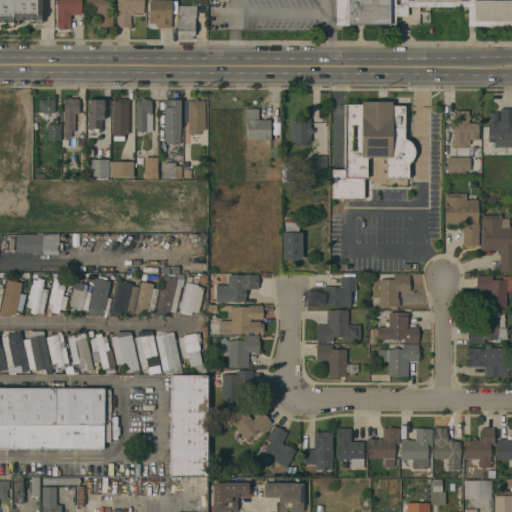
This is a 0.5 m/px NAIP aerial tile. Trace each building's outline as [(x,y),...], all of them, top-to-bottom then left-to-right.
[(0,0),(41,0),(41,24),(36,24),(36,20),(17,20),(17,23),(12,23),(12,27),(7,27),(7,22),(0,22),(0,0)] [(56,0),(81,0),(81,14),(70,14),(70,27),(56,27),(56,0)] [(100,14),(97,15),(97,13),(87,13),(87,0),(110,0),(110,9),(113,9),(113,26),(100,26),(100,14)] [(117,0),(143,0),(143,13),(136,13),(136,15),(130,15),(130,24),(131,24),(131,27),(117,27),(117,0)] [(171,0),(171,27),(156,27),(156,23),(148,23),(148,0),(171,0)] [(511,0),(511,26),(468,26),(468,6),(407,6),(407,16),(396,16),(396,25),(336,25),(336,0),(511,0)] [(196,5),(196,17),(195,17),(195,36),(192,36),(192,39),(179,39),(179,36),(177,36),(177,5),(196,5)] [(0,97),(4,97),(4,100),(11,100),(11,105),(16,105),(16,116),(0,116),(0,97)] [(39,112),(39,99),(46,99),(46,98),(49,98),(49,99),(55,99),(55,112),(39,112)] [(64,99),(68,99),(68,98),(76,98),(76,99),(79,99),(79,112),(75,112),(74,131),(71,131),(71,137),(63,136),(64,99)] [(128,125),(122,125),(122,129),(115,129),(115,125),(113,125),(113,99),(116,99),(116,98),(125,98),(125,99),(128,99),(128,125)] [(194,100),(194,98),(197,99),(197,100),(204,100),(204,113),(205,113),(205,130),(201,129),(200,134),(188,134),(188,122),(183,122),(183,100),(194,100)] [(88,99),(104,99),(104,110),(104,119),(102,119),(102,131),(98,131),(98,137),(88,137),(88,99)] [(180,143),(168,143),(164,139),(164,106),(165,106),(165,99),(180,99),(180,143)] [(136,112),(137,112),(136,100),(151,100),(151,112),(152,112),(152,130),(136,131),(136,112)] [(337,107),(338,107),(338,105),(351,105),(351,107),(361,107),(361,115),(363,115),(363,122),(361,122),(361,123),(368,123),(368,136),(359,137),(359,138),(355,138),(355,137),(355,125),(350,125),(350,122),(348,122),(348,124),(347,124),(347,132),(338,132),(337,107)] [(488,111),(498,111),(498,119),(500,119),(500,107),(504,107),(504,108),(511,108),(511,146),(494,146),(494,138),(488,138),(488,111)] [(258,139),(258,137),(247,138),(246,119),(245,119),(245,108),(258,108),(258,119),(260,119),(260,120),(270,119),(270,139),(258,139)] [(454,110),(469,110),(469,122),(478,123),(478,139),(472,139),(472,141),(473,141),(473,144),(467,144),(467,148),(451,147),(451,137),(453,137),(454,110)] [(404,147),(394,148),(394,135),(398,135),(398,119),(397,119),(397,116),(418,116),(418,118),(411,118),(411,122),(415,122),(415,134),(428,134),(429,144),(415,145),(421,145),(421,161),(414,161),(411,160),(408,157),(406,155),(404,151),(404,147)] [(8,132),(0,132),(0,118),(9,118),(8,132)] [(310,118),(310,128),(313,128),(313,133),(311,133),(310,141),(306,141),(306,145),(295,145),(295,140),(290,140),(291,118),(310,118)] [(60,139),(47,139),(47,130),(46,130),(46,127),(47,127),(47,123),(60,123),(60,139)] [(441,157),(429,157),(429,143),(441,142),(441,157)] [(327,168),(320,168),(320,171),(316,171),(316,168),(308,168),(308,159),(315,159),(315,155),(327,155),(327,168)] [(157,157),(157,169),(158,169),(158,178),(144,178),(144,169),(145,169),(145,157),(157,157)] [(470,157),(470,170),(466,170),(466,175),(448,175),(448,170),(447,170),(447,157),(470,157)] [(109,159),(109,176),(108,176),(108,179),(90,179),(90,176),(88,176),(88,159),(109,159)] [(133,161),(133,176),(110,176),(110,161),(133,161)] [(174,176),(174,163),(161,163),(162,176),(174,176)] [(443,192),(433,192),(432,187),(429,187),(429,168),(442,168),(443,192)] [(478,246),(463,246),(463,223),(445,223),(445,193),(466,193),(466,200),(478,200),(478,246)] [(481,215),(502,215),(502,218),(509,218),(509,226),(511,226),(511,272),(500,272),(500,250),(481,250),(481,215)] [(301,258),(283,259),(283,232),(285,232),(285,222),(284,222),(284,216),(292,216),(292,221),(298,221),(299,232),(301,232),(301,258)] [(42,254),(42,252),(13,252),(13,249),(9,249),(9,237),(14,237),(14,234),(43,234),(43,233),(58,233),(58,254),(42,254)] [(175,312),(170,311),(169,313),(167,313),(167,314),(163,313),(164,312),(162,312),(162,311),(156,310),(161,292),(160,292),(164,275),(162,275),(163,273),(177,273),(184,274),(184,279),(175,312)] [(216,301),(216,285),(228,285),(228,275),(258,274),(258,288),(248,288),(248,293),(245,293),(245,301),(216,301)] [(62,295),(68,296),(65,310),(59,308),(58,313),(51,311),(52,308),(47,307),(49,301),(48,300),(49,296),(50,296),(54,275),(66,278),(62,295)] [(180,308),(178,307),(180,300),(182,300),(187,275),(192,277),(191,283),(198,284),(197,285),(204,287),(198,313),(192,311),(191,314),(190,313),(190,314),(180,312),(180,311),(180,308)] [(379,279),(393,279),(393,275),(409,275),(409,279),(410,279),(410,291),(398,291),(398,298),(399,298),(399,306),(397,306),(397,309),(391,309),(391,306),(379,306),(379,279)] [(476,275),(492,275),(492,279),(502,279),(502,275),(511,275),(511,291),(506,291),(506,307),(488,306),(488,291),(482,291),(481,295),(480,295),(480,292),(478,291),(478,295),(476,295),(476,275)] [(131,286),(138,288),(132,312),(126,310),(125,313),(124,313),(123,314),(115,312),(115,311),(113,310),(111,309),(115,291),(117,291),(119,281),(123,282),(125,276),(130,277),(129,283),(132,283),(131,286)] [(340,286),(340,276),(356,276),(355,290),(351,290),(350,306),(340,306),(340,305),(329,305),(329,306),(323,305),(323,286),(340,286)] [(42,288),(48,289),(47,290),(48,290),(45,308),(44,308),(43,313),(36,312),(36,313),(30,312),(31,308),(26,307),(28,300),(29,300),(29,298),(28,298),(28,294),(30,294),(30,293),(29,292),(31,285),(32,285),(32,283),(31,283),(31,281),(33,281),(33,279),(37,280),(38,278),(44,279),(42,288)] [(86,290),(91,292),(87,310),(82,308),(81,309),(75,308),(75,307),(70,306),(73,288),(78,289),(81,278),(84,278),(83,283),(87,284),(86,290)] [(95,278),(110,281),(107,297),(111,298),(108,314),(103,312),(103,315),(95,313),(94,312),(89,310),(95,278)] [(17,301),(18,301),(17,305),(16,304),(14,313),(7,311),(9,305),(4,304),(7,292),(11,293),(12,290),(10,290),(10,288),(12,288),(14,281),(21,283),(17,301)] [(141,281),(153,283),(152,288),(159,289),(154,311),(148,310),(147,313),(146,313),(146,314),(141,313),(141,312),(140,312),(140,311),(135,310),(141,281)] [(249,332),(249,333),(219,332),(219,320),(231,320),(231,306),(248,306),(248,305),(263,305),(262,318),(250,318),(250,321),(260,321),(260,323),(263,323),(263,332),(249,332)] [(348,309),(348,324),(360,324),(360,339),(345,339),(345,336),(333,336),(333,341),(316,341),(316,323),(317,323),(317,324),(328,324),(329,317),(327,317),(327,309),(348,309)] [(403,343),(403,341),(390,341),(390,338),(377,338),(377,326),(389,326),(389,312),(410,312),(410,314),(408,314),(408,326),(418,326),(418,343),(403,343)] [(468,342),(468,327),(482,327),(482,312),(505,312),(505,328),(506,328),(506,339),(484,339),(484,342),(468,342)] [(57,362),(52,363),(46,337),(51,336),(51,335),(57,333),(57,332),(61,331),(62,334),(68,362),(64,363),(64,365),(58,367),(57,362)] [(96,337),(95,334),(101,333),(102,336),(106,335),(109,349),(111,349),(115,365),(108,367),(103,368),(101,361),(94,362),(91,352),(92,351),(89,338),(89,331),(93,331),(94,337),(96,337)] [(155,335),(162,334),(161,332),(173,331),(180,367),(169,369),(166,355),(159,357),(155,335)] [(28,371),(22,372),(21,365),(14,366),(13,364),(7,365),(1,337),(7,335),(7,334),(14,332),(14,334),(20,332),(28,371)] [(93,368),(81,371),(79,363),(73,364),(67,336),(85,332),(93,368)] [(131,332),(139,369),(125,372),(123,363),(116,364),(110,336),(131,332)] [(134,337),(141,336),(140,334),(147,332),(147,334),(152,333),(159,363),(153,364),(154,366),(148,367),(147,365),(141,366),(134,337)] [(190,367),(188,357),(182,358),(177,338),(184,336),(183,335),(195,332),(195,333),(199,332),(201,340),(198,341),(200,349),(199,349),(202,364),(190,367)] [(50,367),(35,370),(34,362),(28,363),(24,340),(29,339),(29,337),(44,334),(50,367)] [(241,367),(234,367),(228,367),(228,352),(221,352),(221,340),(228,340),(233,340),(233,339),(240,339),(240,340),(243,340),(243,335),(259,335),(259,341),(259,348),(259,352),(248,352),(248,367),(241,367)] [(326,375),(326,372),(328,372),(328,360),(321,359),(321,362),(316,362),(316,344),(332,344),(332,348),(346,349),(346,363),(358,364),(358,372),(346,372),(346,376),(326,375)] [(394,349),(394,348),(400,348),(400,349),(402,349),(402,344),(418,344),(418,350),(419,350),(419,357),(418,357),(418,361),(408,361),(408,376),(400,376),(394,376),(394,375),(388,375),(388,361),(378,361),(378,349),(394,349)] [(467,347),(471,347),(471,348),(486,348),(486,344),(491,344),(491,347),(504,347),(504,349),(508,349),(508,369),(507,369),(507,375),(504,376),(484,377),(484,366),(467,366),(467,347)] [(222,374),(237,374),(237,370),(253,370),(253,387),(237,387),(237,400),(222,400),(222,374)] [(170,375),(207,375),(207,476),(170,476),(170,375)] [(0,387),(111,388),(110,441),(103,441),(103,449),(0,447),(0,387)] [(241,407),(252,418),(253,418),(254,419),(261,411),(272,422),(260,433),(257,430),(247,439),(228,420),(241,407)] [(274,424),(287,432),(282,442),(283,443),(282,444),(284,445),(285,444),(295,450),(286,466),(296,466),(294,473),(281,474),(285,467),(269,458),(268,461),(262,458),(264,455),(262,454),(269,441),(265,439),(274,424)] [(434,426),(447,426),(447,438),(452,438),(452,441),(460,441),(460,457),(463,457),(463,462),(460,462),(460,470),(442,469),(442,460),(443,460),(443,458),(433,458),(434,426)] [(464,443),(463,443),(463,440),(472,440),(472,437),(476,437),(476,439),(481,439),(481,436),(482,436),(482,427),(494,427),(494,444),(490,444),(490,460),(492,460),(492,463),(490,463),(490,467),(478,467),(478,463),(472,463),(472,458),(464,458),(464,443)] [(350,428),(350,441),(363,441),(363,468),(351,468),(351,459),(337,459),(337,428),(350,428)] [(368,437),(371,437),(371,438),(382,438),(382,428),(399,428),(399,430),(399,443),(394,443),(394,467),(384,467),(384,457),(368,457),(368,437)] [(412,469),(412,459),(400,459),(400,438),(408,438),(408,440),(415,440),(415,429),(415,428),(432,428),(432,445),(427,445),(427,469),(412,469)] [(511,439),(511,429),(511,466),(509,466),(509,459),(496,459),(496,454),(496,446),(497,446),(497,439),(511,439)] [(316,469),(316,464),(303,464),(303,455),(304,455),(304,448),(314,448),(314,432),(320,432),(320,430),(326,430),(326,432),(330,432),(330,430),(332,430),(332,432),(333,432),(333,438),(332,438),(332,450),(333,450),(333,459),(332,459),(332,469),(316,469)] [(13,476),(23,476),(23,503),(13,503),(13,476)] [(431,504),(431,491),(432,491),(432,479),(441,479),(441,491),(445,491),(445,504),(431,504)] [(464,480),(478,480),(478,479),(491,480),(491,499),(478,499),(478,498),(464,498),(464,480)] [(0,480),(9,480),(9,489),(7,489),(7,498),(0,498),(0,480)] [(213,511),(213,482),(251,482),(251,496),(237,496),(237,511),(213,511)] [(279,511),(279,509),(279,502),(279,497),(264,497),(264,483),(303,483),(303,511),(279,511)] [(41,511),(42,486),(56,486),(56,504),(61,504),(61,511),(41,511)] [(494,511),(494,495),(496,495),(496,490),(511,490),(511,511),(494,511)] [(429,511),(406,511),(406,502),(429,502),(429,511)]
